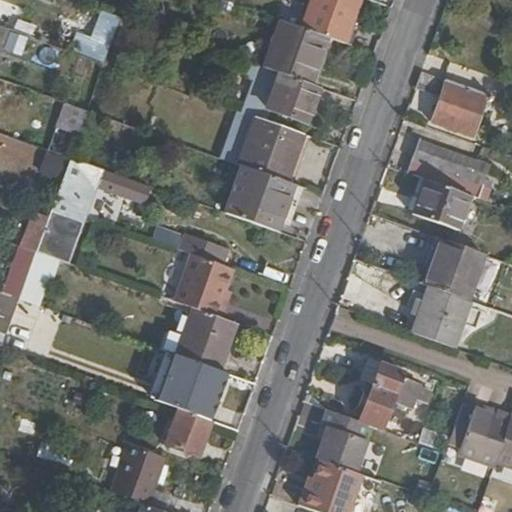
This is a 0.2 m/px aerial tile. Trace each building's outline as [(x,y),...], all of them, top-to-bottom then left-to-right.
[(300,20),(305,5),(290,0),(286,0),(282,14),(300,20)] [(316,0),(306,29),(333,39),(349,44),(364,0),(316,0)] [(84,56),(105,63),(122,18),(101,10),(84,56)] [(306,29),(287,23),(271,70),(281,73),(286,75),(317,85),(333,39),(306,29)] [(28,36),(0,25),(0,46),(3,48),(8,36),(25,42),(28,36)] [(308,124),(321,87),(317,85),(286,75),(281,73),(268,109),(308,124)] [(499,99),(426,73),(420,90),(445,99),(437,122),(478,137),(490,102),(497,105),(499,99)] [(65,102),(47,149),(69,157),(86,109),(65,102)] [(286,183),(303,135),(255,117),(238,164),(286,183)] [(294,185),(310,138),(303,135),(286,183),(291,184),(294,185)] [(471,192),(470,194),(483,199),(488,185),(476,181),(483,160),(423,138),(412,171),(423,175),(471,192)] [(40,158),(43,177),(57,175),(53,155),(40,158)] [(80,221),(99,167),(69,157),(52,204),(50,209),(80,221)] [(220,211),(274,231),(277,221),(291,184),(286,183),(238,164),(236,164),(220,211)] [(97,189),(144,206),(151,187),(104,170),(97,189)] [(459,228),(470,194),(471,192),(423,175),(411,210),(459,228)] [(289,225),(302,188),(294,185),(291,184),(277,221),(289,225)] [(65,260),(80,221),(50,209),(48,216),(36,250),(65,260)] [(30,211),(18,244),(36,250),(48,216),(30,211)] [(424,285),(429,287),(465,300),(480,252),(438,237),(424,285)] [(18,244),(9,269),(27,275),(36,250),(18,244)] [(224,291),(233,269),(189,253),(172,300),(193,308),(220,318),(226,303),(218,300),(221,290),(224,291)] [(9,269),(1,291),(19,297),(27,275),(9,269)] [(429,287),(412,334),(453,348),(468,301),(465,300),(429,287)] [(0,343),(2,344),(19,297),(1,291),(0,290),(0,343)] [(193,308),(176,354),(219,369),(236,324),(220,318),(193,308)] [(223,409),(234,378),(193,363),(181,394),(223,409)] [(376,370),(358,420),(366,423),(379,428),(389,401),(396,402),(410,408),(414,400),(420,402),(422,395),(416,393),(419,385),(376,370)] [(196,454),(209,419),(178,407),(165,443),(196,454)] [(315,458),(319,459),(355,472),(365,441),(361,440),(366,423),(358,420),(325,408),(319,422),(326,425),(321,440),(315,458)] [(496,461),(511,416),(497,412),(496,416),(474,410),(458,453),(494,466),(496,461)] [(511,412),(511,416),(496,461),(511,466),(511,412)] [(314,438),(321,440),(326,425),(319,422),(314,438)] [(148,504),(164,457),(126,443),(109,490),(144,502),(148,504)] [(303,488),(297,506),(313,511),(369,511),(381,481),(355,472),(319,459),(308,490),(303,488)] [(171,511),(148,504),(144,502),(140,511),(171,511)]
